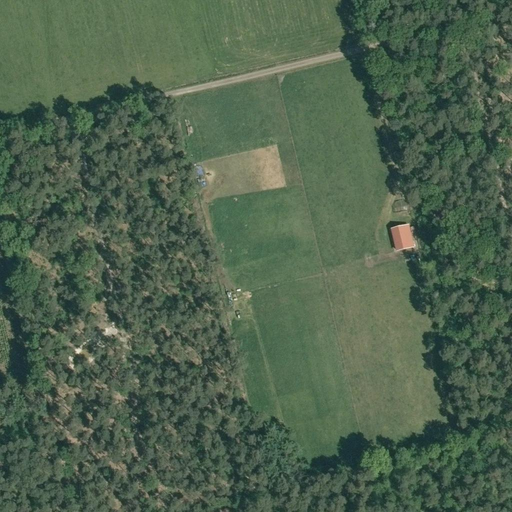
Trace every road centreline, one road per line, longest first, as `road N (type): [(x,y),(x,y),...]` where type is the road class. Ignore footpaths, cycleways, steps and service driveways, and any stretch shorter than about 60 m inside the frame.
road 1 (track): [(461,24),(74,117)]
road 2 (track): [(461,24),(511,239)]
